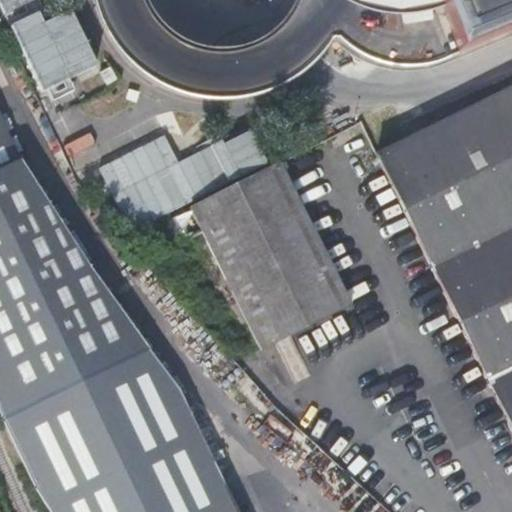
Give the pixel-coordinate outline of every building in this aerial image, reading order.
[(90,70),(59,0),(0,0),(0,22),(32,96),(90,70)] [(86,0),(92,16),(97,29),(105,42),(115,54),(130,68),(147,81),(161,88),(176,93),(197,97),(226,97),(239,96),(255,92),(265,88),(277,82),(290,74),(299,67),(316,50),(324,39),(329,28),(324,22),(318,13),(311,3),(310,0),(287,0),(285,4),(279,15),(270,26),(260,33),(249,39),(235,44),(219,47),(202,46),(184,43),(160,28),(150,18),(141,4),(139,0),(86,0)] [(511,0),(310,0),(311,3),(318,13),(324,22),(329,28),(336,35),(355,50),(366,56),(385,62),(393,63),(402,64),(411,64),(419,63),(427,61),(511,26),(511,0)] [(511,89),(378,156),(491,386),(511,375),(511,89)] [(0,174),(16,168),(0,130),(0,174)] [(349,305),(281,164),(190,209),(259,348),(349,305)] [(16,168),(0,174),(0,422),(36,494),(48,511),(232,511),(172,389),(16,168)] [(511,375),(491,386),(511,428),(511,375)]
